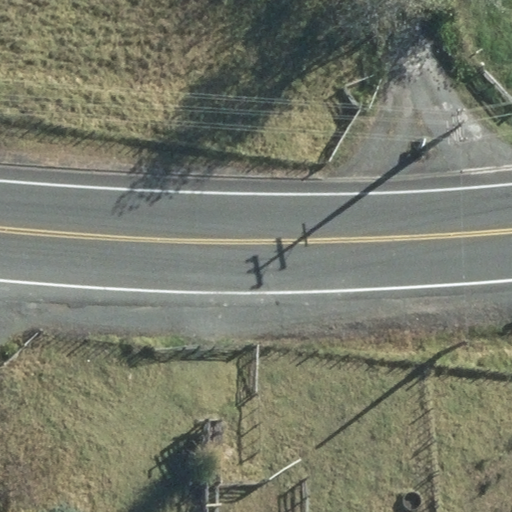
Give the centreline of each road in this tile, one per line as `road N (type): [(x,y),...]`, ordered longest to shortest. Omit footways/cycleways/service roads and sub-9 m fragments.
road 1 (secondary): [(0,226),(188,242),(511,230)]
road 2 (track): [(428,238),(408,0)]
